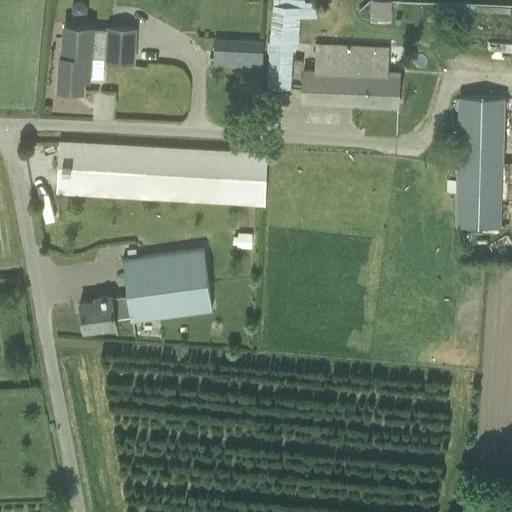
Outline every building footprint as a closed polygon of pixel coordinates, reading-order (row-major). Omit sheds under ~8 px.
[(268,0),(264,83),(286,84),(287,64),(301,65),(302,43),(296,43),(297,15),(313,16),(314,0),(268,0)] [(369,0),(369,16),(389,17),(390,0),(369,0)] [(59,55),(58,87),(83,89),(84,78),(89,79),(90,58),(105,58),(105,62),(135,63),(137,29),(94,26),(94,25),(66,23),(65,38),(64,55),(59,55)] [(262,67),(263,39),(216,37),(215,65),(262,67)] [(301,100),(398,105),(400,75),(375,74),(377,49),(320,46),(318,69),(303,68),(301,100)] [(458,95),(455,222),(500,223),(503,96),(458,95)] [(265,203),(266,172),(267,152),(266,152),(255,152),(255,151),(254,151),(253,152),(243,151),(241,151),(231,151),(231,150),(229,150),(219,150),(219,149),(217,149),(217,150),(207,149),(205,149),(195,148),(193,148),(182,148),(182,147),(181,147),(181,148),(170,147),(169,147),(158,146),(156,146),(146,146),(146,145),(144,145),(144,146),(134,145),(132,145),(122,144),(120,144),(110,144),(110,143),(108,143),(108,144),(97,143),(96,142),(96,143),(85,142),(84,142),(73,142),(73,141),(71,141),(71,142),(61,141),(59,140),(57,191),(58,191),(69,191),(69,192),(71,192),(71,191),(265,203)] [(111,297),(110,295),(95,297),(96,299),(80,301),(84,329),(115,324),(114,317),(129,314),(130,321),(211,308),(202,247),(123,258),(126,275),(124,276),(127,295),(111,297)]
